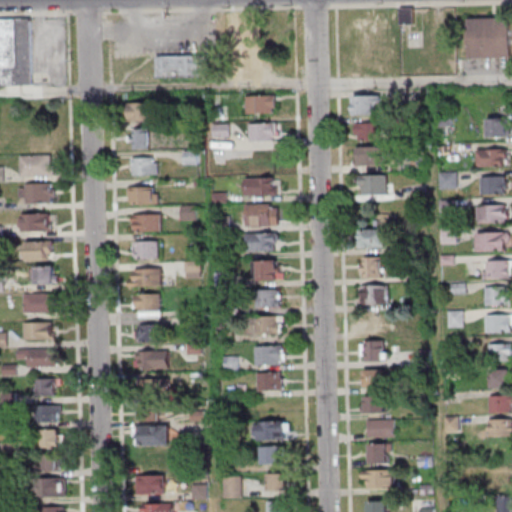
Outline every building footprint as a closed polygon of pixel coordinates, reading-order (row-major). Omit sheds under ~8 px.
[(415,26),(402,27),(402,10),(414,10),(415,26)] [(255,20),(255,39),(235,40),(234,21),(239,21),(239,18),(247,18),(247,20),(255,20)] [(511,57),(471,58),(470,19),(511,18),(511,57)] [(0,20),(32,19),(34,86),(0,86),(0,20)] [(158,58),(209,56),(210,77),(158,79),(158,58)] [(277,108),(274,108),(274,113),(249,114),(249,96),(277,96),(277,108)] [(381,103),(375,103),(376,114),(356,115),(356,97),(381,96),(381,103)] [(160,103),(161,120),(132,121),(132,104),(160,103)] [(227,107),(228,120),(215,120),(215,107),(227,107)] [(439,127),(439,118),(453,117),(453,127),(439,127)] [(395,128),(395,119),(407,119),(407,128),(395,128)] [(491,137),(491,119),(509,119),(509,137),(491,137)] [(251,125),(277,124),(277,137),(274,137),(274,141),(252,142),(251,125)] [(359,140),(358,125),(381,124),(381,140),(359,140)] [(215,138),(215,126),(230,125),(231,138),(215,138)] [(136,131),(150,130),(150,149),(136,150),(136,131)] [(30,151),(51,151),(51,133),(30,133),(30,151)] [(451,155),(441,155),(440,147),(450,147),(451,155)] [(389,165),(358,166),(357,160),(360,160),(359,148),(388,148),(389,165)] [(508,157),(506,157),(506,166),(480,167),(479,151),(508,150),(508,157)] [(185,165),(185,153),(199,152),(199,165),(185,165)] [(23,177),(23,157),(53,156),(53,166),(56,166),(56,176),(23,177)] [(425,156),(426,169),(414,169),(413,156),(425,156)] [(136,176),(135,159),(154,158),(154,164),(160,164),(160,175),(136,176)] [(441,174),(458,174),(458,188),(442,189),(441,174)] [(362,195),(362,178),(388,177),(389,194),(362,195)] [(484,195),(483,179),(506,178),(506,183),(509,183),(509,189),(507,189),(507,194),(484,195)] [(279,188),(279,195),(247,196),(247,180),(275,179),(275,188),(279,188)] [(52,183),(53,190),(57,190),(57,197),(53,197),(53,203),(29,204),(29,199),(22,199),(21,190),(28,190),(28,184),(52,183)] [(160,205),(134,205),(134,196),(130,196),(130,189),(155,189),(155,196),(160,196),(160,205)] [(229,204),(215,204),(215,194),(228,193),(229,204)] [(456,217),(442,217),(441,201),(455,201),(456,217)] [(280,209),(280,226),(249,227),(249,205),(272,205),(273,209),(280,209)] [(508,206),(508,213),(510,213),(510,219),(508,219),(508,223),(483,223),(482,206),(508,206)] [(198,207),(199,221),(183,222),(182,207),(198,207)] [(24,232),(23,216),(51,215),(51,224),(54,224),(54,231),(24,232)] [(135,216),(163,215),(163,232),(138,233),(137,222),(135,222),(135,216)] [(231,217),(232,231),(216,232),(215,217),(231,217)] [(458,229),(458,244),(443,244),(443,229),(458,229)] [(387,230),(388,246),(363,247),(363,230),(387,230)] [(279,243),(275,243),(276,251),(249,252),(248,234),(278,234),(279,243)] [(511,243),(506,243),(507,251),(480,252),(479,235),(511,234),(511,243)] [(55,241),(55,253),(51,253),(51,261),(29,262),(29,242),(55,241)] [(137,244),(160,243),(160,259),(137,260),(137,244)] [(443,266),(443,256),(456,256),(456,266),(443,266)] [(366,259),(382,259),(383,278),(366,278),(366,274),(364,274),(364,264),(366,264),(366,259)] [(285,273),(285,281),(260,281),(260,261),(278,261),(279,273),(285,273)] [(188,278),(188,263),(202,262),(203,278),(188,278)] [(485,273),(489,272),(489,262),(511,262),(511,279),(485,280),(485,273)] [(61,276),(61,283),(39,284),(38,268),(56,267),(56,276),(61,276)] [(132,281),(137,281),(137,270),(164,270),(164,286),(132,287),(132,281)] [(418,282),(417,270),(429,270),(429,282),(418,282)] [(216,273),(229,273),(230,288),(217,288),(216,273)] [(468,294),(453,294),(453,285),(468,284),(468,294)] [(389,286),(390,303),(364,304),(363,287),(389,286)] [(511,305),(488,306),(487,289),(510,288),(510,291),(511,291),(511,305)] [(282,295),(282,307),(259,308),(258,291),(279,290),(279,295),(282,295)] [(58,304),(59,312),(27,313),(26,295),(56,294),(56,304),(58,304)] [(163,312),(141,313),(140,308),(138,308),(138,295),(162,294),(163,312)] [(203,307),(204,315),(190,315),(189,307),(203,307)] [(232,315),(218,316),(218,307),(232,307),(232,315)] [(450,328),(450,312),(465,312),(466,327),(450,328)] [(365,325),(368,325),(367,316),(394,316),(394,332),(365,333),(365,325)] [(511,332),(488,333),(488,317),(511,316),(511,332)] [(285,323),(281,323),(281,334),(259,334),(258,318),(284,318),(285,323)] [(26,340),(26,324),(53,323),(53,334),(55,334),(56,339),(26,340)] [(142,343),(141,338),(139,338),(138,332),(141,332),(141,327),(167,326),(167,342),(142,343)] [(220,343),(219,333),(233,332),(234,343),(220,343)] [(0,334),(8,334),(9,344),(0,344),(0,334)] [(447,350),(447,340),(459,340),(459,350),(447,350)] [(366,342),(385,342),(386,355),(390,355),(390,361),(366,362),(366,357),(362,357),(362,345),(366,345),(366,342)] [(190,356),(190,345),(204,345),(205,355),(190,356)] [(511,362),(491,362),(491,346),(511,345),(511,362)] [(257,366),(257,348),(284,347),(284,360),(282,360),(282,365),(257,366)] [(19,359),(19,351),(60,349),(60,366),(30,367),(30,359),(19,359)] [(143,353),(171,352),(171,370),(143,370),(143,353)] [(420,366),(419,352),(431,352),(432,366),(420,366)] [(240,371),(226,371),(226,357),(240,356),(240,371)] [(448,358),(458,358),(459,366),(448,367),(448,358)] [(18,365),(18,375),(5,376),(4,366),(18,365)] [(386,370),(386,387),(366,388),(366,371),(386,370)] [(511,370),(511,388),(493,389),(493,371),(511,370)] [(460,372),(460,381),(448,382),(448,372),(460,372)] [(284,379),(285,389),(261,390),(260,374),(282,373),(282,379),(284,379)] [(421,391),(421,379),(432,378),(433,391),(421,391)] [(62,387),(57,387),(57,396),(38,396),(37,381),(62,380),(62,387)] [(140,381),(171,380),(171,397),(140,397),(140,381)] [(16,394),(16,404),(6,404),(5,394),(16,394)] [(364,407),(368,406),(367,398),(387,397),(387,413),(364,414),(364,407)] [(511,413),(492,413),(492,397),(511,397),(511,413)] [(159,405),(159,422),(141,423),(141,406),(159,405)] [(62,424),(37,424),(37,408),(62,408),(62,424)] [(206,412),(206,422),(193,422),(192,412),(206,412)] [(461,432),(448,432),(447,419),(460,419),(461,432)] [(396,420),(397,438),(371,438),(370,421),(396,420)] [(511,437),(491,438),(491,421),(511,420),(511,437)] [(259,441),(258,423),(286,422),(287,440),(259,441)] [(141,427),(170,426),(171,446),(141,447),(141,445),(137,445),(137,429),(141,428),(141,427)] [(61,448),(44,448),(44,431),(60,431),(60,436),(65,436),(65,446),(61,446),(61,448)] [(5,454),(5,444),(18,443),(18,453),(5,454)] [(372,445),(389,445),(389,464),(372,464),(372,445)] [(286,446),(287,464),(262,464),(261,447),(286,446)] [(44,472),(44,456),(60,456),(61,472),(44,472)] [(420,457),(435,457),(435,467),(421,468),(420,457)] [(364,478),(364,472),(395,471),(396,490),(370,491),(369,478),(364,478)] [(288,474),(288,491),(271,492),(270,475),(288,474)] [(166,495),(140,495),(139,477),(166,476),(166,495)] [(243,478),(244,498),(226,499),(225,479),(243,478)] [(67,479),(67,497),(38,498),(38,480),(67,479)] [(208,499),(195,500),(194,486),(208,485),(208,499)] [(423,486),(435,486),(435,495),(424,495),(423,486)] [(511,497),(511,511),(501,511),(501,497),(511,497)] [(269,511),(269,503),(286,502),(286,511),(269,511)] [(389,511),(370,511),(370,503),(389,502),(389,511)] [(175,511),(176,503),(145,503),(145,511),(175,511)]
